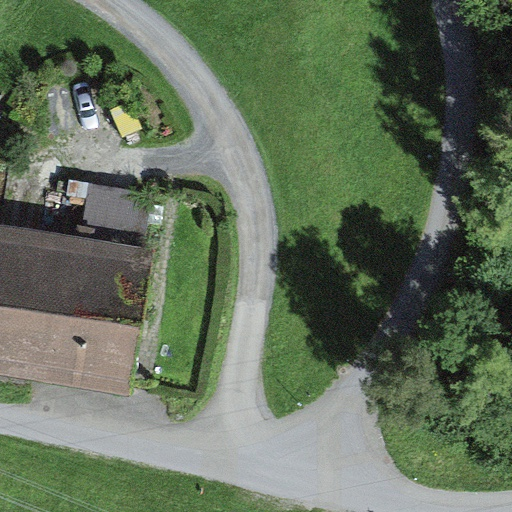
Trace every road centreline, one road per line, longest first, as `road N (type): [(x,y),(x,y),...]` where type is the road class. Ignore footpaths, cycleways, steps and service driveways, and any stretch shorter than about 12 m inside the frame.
road 1 (unclassified): [(216,457),(249,320),(250,220),(232,159),(197,97),(144,33),(94,0)]
road 2 (residential): [(317,471),(426,282),(447,219),(462,63),(451,0)]
road 3 (residential): [(0,421),(216,457)]
road 4 (residential): [(511,505),(421,507),(317,471)]
